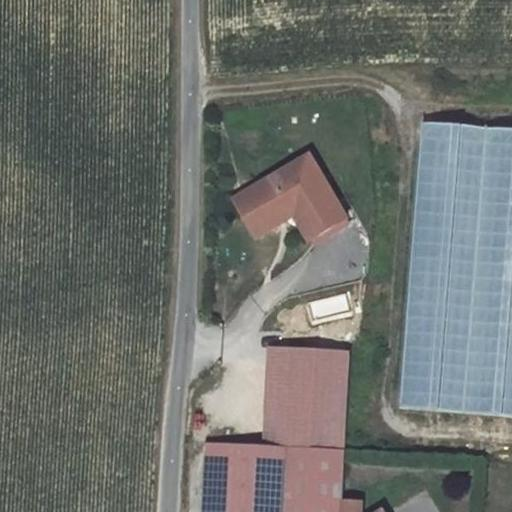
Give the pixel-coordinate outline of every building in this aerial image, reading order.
[(511,134),(424,127),(401,406),(511,415),(511,134)] [(250,213),(265,213),(282,204),(291,210),(307,238),(344,217),(308,154),(239,194),(250,213)] [(250,213),(239,194),(233,197),(253,232),(291,210),(282,204),(265,213),(250,213)] [(333,511),(335,501),(339,452),(344,352),(279,349),(274,449),(226,447),(225,449),(221,511),(333,511)] [(221,511),(225,449),(200,447),(195,511),(221,511)] [(354,511),(355,503),(335,501),(333,511),(354,511)]
